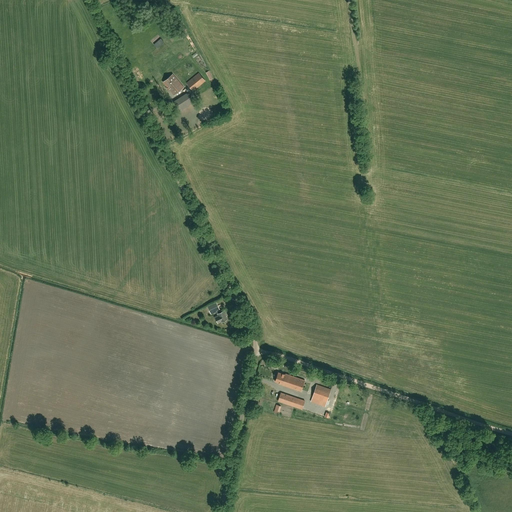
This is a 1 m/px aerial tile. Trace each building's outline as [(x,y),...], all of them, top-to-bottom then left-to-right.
[(157,49),(164,42),(161,38),(154,45),(157,49)] [(193,91),(205,81),(199,73),(187,83),(193,91)] [(173,74),(163,82),(174,95),(184,87),(180,83),(179,83),(178,82),(179,81),(173,74)] [(209,309),(211,314),(219,310),(216,305),(209,309)] [(218,314),(218,316),(215,317),(218,323),(221,321),(222,322),(228,319),(227,316),(227,315),(225,310),(218,314)] [(304,380),(286,374),(286,375),(278,372),(275,381),(283,384),(282,385),(301,391),(304,380)] [(331,389),(317,384),(312,398),(326,404),(331,389)] [(278,401),(302,409),(305,401),(281,393),(278,401)]
